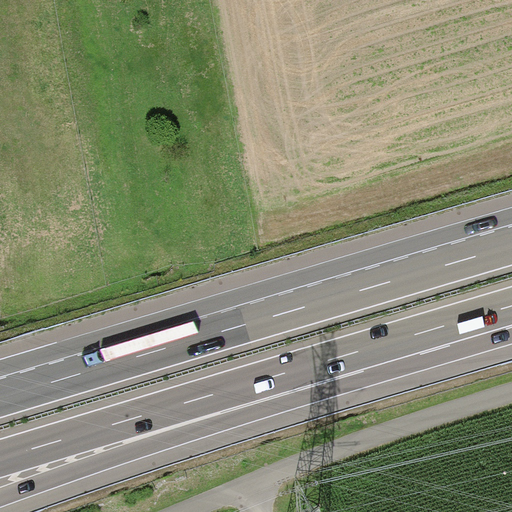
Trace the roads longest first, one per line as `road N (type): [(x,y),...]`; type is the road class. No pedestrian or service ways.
road 1 (motorway): [(511,245),(59,379)]
road 2 (motorway): [(0,499),(363,349)]
road 3 (motorway): [(0,458),(363,349)]
road 4 (unclassified): [(511,392),(372,436),(182,511)]
road 5 (motorway): [(363,349),(511,305)]
